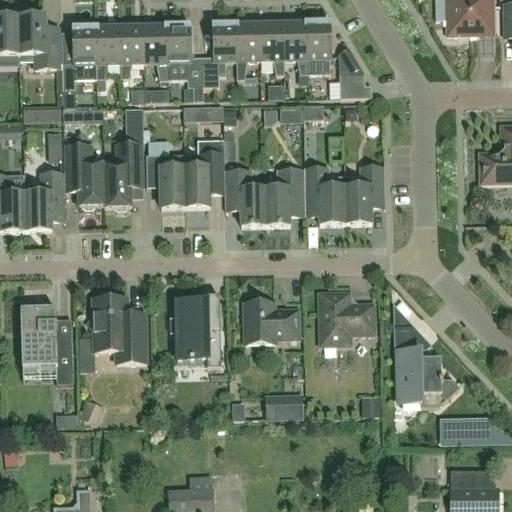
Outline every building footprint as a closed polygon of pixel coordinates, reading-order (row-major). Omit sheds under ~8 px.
[(491,0),(447,0),(448,24),(446,24),(446,42),(456,41),(456,39),(492,38),(491,0)] [(0,15),(0,60),(20,60),(19,21),(19,15),(0,15)] [(42,15),(19,15),(19,21),(20,60),(35,60),(35,74),(60,73),(59,33),(45,33),(45,21),(42,21),(42,15)] [(307,22),(283,23),(284,65),(297,65),(300,80),(308,80),(307,22)] [(309,22),(307,22),(308,80),(321,79),(330,79),(330,64),(331,64),(330,27),(309,27),(309,22)] [(260,66),(259,23),(235,24),(236,67),(237,81),(236,86),(245,86),(245,81),(247,66),(260,66)] [(283,23),(259,23),(260,66),(273,66),(276,80),(284,80),(284,65),(283,23)] [(202,62),(203,93),(219,92),(219,82),(226,81),(226,67),(236,67),(235,24),(233,24),(233,29),(212,29),(213,62),(202,62)] [(169,86),(167,25),(143,26),(144,69),(156,68),(160,86),(169,86)] [(169,25),(167,25),(169,86),(187,85),(188,93),(193,93),(193,107),(203,106),(203,98),(203,93),(202,62),(191,63),(190,30),(169,30),(169,25)] [(120,69),(119,26),(95,27),(97,84),(97,94),(106,94),(105,84),(107,69),(120,69)] [(143,26),(119,26),(120,69),(121,84),(129,84),(131,69),(144,69),(143,26)] [(97,84),(95,27),(93,27),(93,32),(73,32),(73,68),(62,68),(63,96),(75,96),(75,85),(84,85),(97,84)] [(365,79),(350,53),(339,59),(340,104),(372,103),(372,91),(365,91),(365,79)] [(269,105),(283,105),(282,90),(268,91),(269,105)] [(126,92),(125,106),(139,106),(139,92),(126,92)] [(163,104),(163,95),(145,95),(146,105),(163,104)] [(303,126),(323,125),(323,110),(303,111),(303,126)] [(23,128),(61,127),(61,111),(22,112),(23,128)] [(344,114),(344,126),(356,126),(356,113),(344,114)] [(142,115),(126,115),(127,127),(143,127),(142,115)] [(264,115),(264,132),(271,132),(277,127),(277,115),(264,115)] [(482,161),(483,186),(511,185),(511,133),(503,134),(504,155),(498,161),(482,161)] [(224,147),(199,147),(199,159),(184,160),(185,213),(209,213),(209,191),(225,191),(224,177),(224,147)] [(105,168),(104,168),(105,212),(114,212),(116,215),(125,214),(127,212),(131,212),(131,193),(143,192),(143,184),(142,149),(116,150),(116,170),(105,171),(105,168)] [(105,212),(104,168),(88,169),(88,151),(65,152),(66,191),(78,191),(79,211),(104,213),(105,212)] [(185,213),(184,160),(146,161),(147,193),(161,192),(161,214),(185,213)] [(344,182),(345,230),(371,229),(371,214),(385,213),(384,172),(359,173),(360,181),(344,182)] [(345,230),(344,182),(329,182),(329,173),(304,174),(304,175),(305,222),(319,222),(319,230),(345,230)] [(305,222),(304,175),(277,176),(277,193),(265,193),(265,231),(290,231),(289,223),(305,222)] [(265,231),(265,193),(252,193),(252,176),(224,177),(225,191),(225,216),(241,216),(241,232),(265,231)] [(25,198),(26,237),(52,236),(52,228),(65,227),(64,179),(40,180),(40,188),(25,188),(25,198)] [(0,237),(26,237),(25,198),(10,199),(10,181),(0,181),(0,237)] [(349,298),(319,299),(320,351),(350,350),(350,340),(374,339),(374,309),(357,310),(357,311),(350,312),(349,298)] [(207,306),(176,307),(177,324),(170,324),(170,339),(177,339),(177,366),(207,365),(207,374),(221,374),(220,332),(219,301),(207,301),(207,306)] [(127,303),(93,304),(93,322),(87,329),(94,335),(94,357),(116,357),(116,369),(147,368),(145,319),(127,319),(127,303)] [(274,307),(244,308),(245,349),(275,349),(275,344),(299,343),(299,315),(281,315),(281,317),(275,317),(274,307)] [(415,334),(396,311),(397,350),(415,334)] [(22,348),(23,365),(23,372),(56,371),(57,389),(74,389),(72,346),(56,346),(55,312),(21,313),(22,348)] [(421,356),(397,356),(398,392),(404,392),(404,408),(421,408),(421,413),(438,413),(460,392),(453,384),(443,385),(443,383),(441,383),(440,373),(440,363),(427,364),(421,364),(421,356)] [(381,401),(361,402),(362,422),(381,421),(381,401)] [(97,431),(105,413),(87,405),(79,424),(97,431)] [(302,407),(266,408),(266,424),(302,423),(302,407)] [(245,409),(233,409),(233,425),(245,425),(245,409)] [(78,433),(78,420),(55,420),(56,433),(78,433)] [(65,458),(72,443),(58,437),(52,452),(65,458)] [(498,511),(498,493),(494,493),(494,476),(450,476),(450,508),(450,511),(498,511)] [(382,484),(367,485),(367,498),(382,498),(382,484)] [(213,511),(214,511),(213,499),(212,499),(212,493),(168,496),(169,511),(213,511)] [(90,511),(90,496),(78,497),(78,511),(90,511)]
